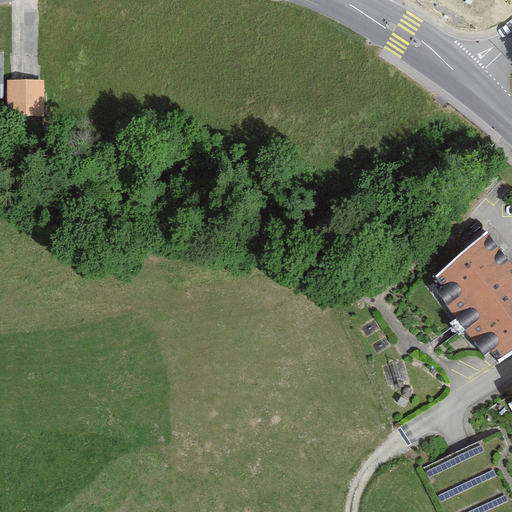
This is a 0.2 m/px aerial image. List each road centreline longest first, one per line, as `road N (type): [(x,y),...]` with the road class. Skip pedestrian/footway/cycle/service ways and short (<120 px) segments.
road 1 (tertiary): [(347,0),(470,80)]
road 2 (residential): [(511,369),(406,436)]
